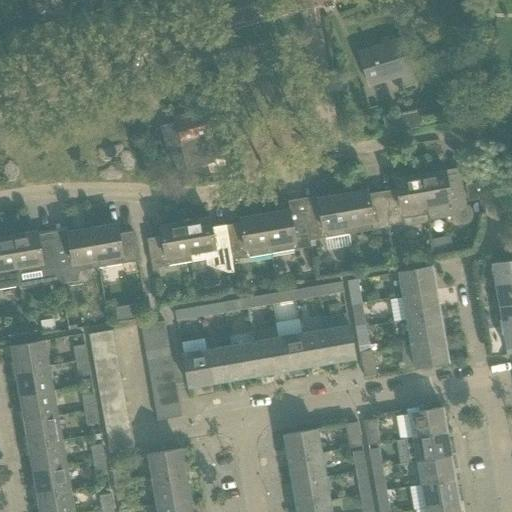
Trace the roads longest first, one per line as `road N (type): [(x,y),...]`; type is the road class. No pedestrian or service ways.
road 1 (residential): [(0,201),(60,192),(212,194),(276,176),(323,138),(382,145)]
road 2 (residential): [(488,382),(243,422),(256,511)]
road 3 (unclassified): [(0,87),(309,0)]
road 4 (residential): [(511,511),(488,382)]
